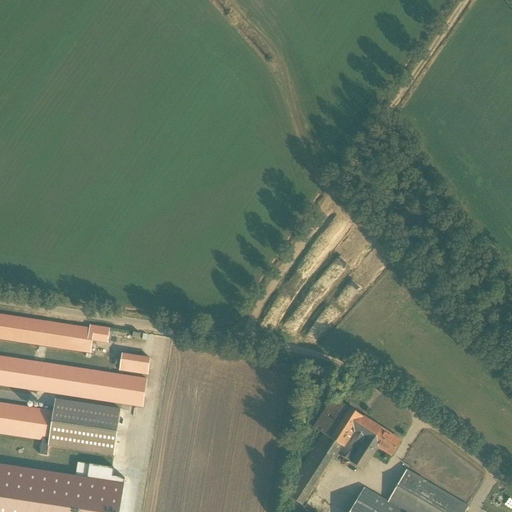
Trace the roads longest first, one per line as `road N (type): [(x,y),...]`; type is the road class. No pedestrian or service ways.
road 1 (unclassified): [(511,486),(403,400),(331,360),(0,303)]
road 2 (track): [(241,339),(463,0)]
road 3 (track): [(226,0),(272,54),(331,197)]
